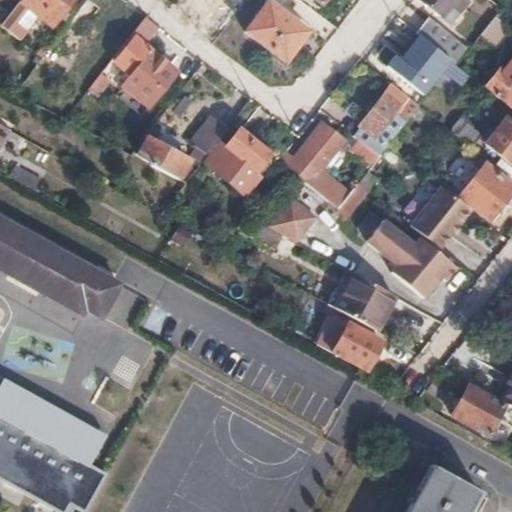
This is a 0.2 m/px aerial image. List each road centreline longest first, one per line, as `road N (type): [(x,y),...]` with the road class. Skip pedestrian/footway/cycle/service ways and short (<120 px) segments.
road 1 (unclassified): [(130,0),(290,118),(382,0)]
road 2 (unclassified): [(511,252),(412,378)]
road 3 (unclassified): [(511,480),(381,409)]
